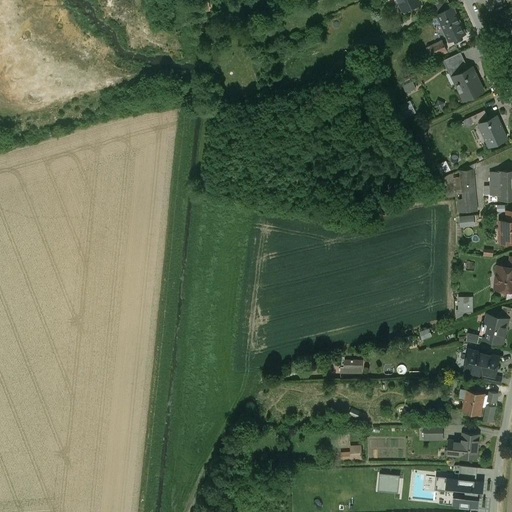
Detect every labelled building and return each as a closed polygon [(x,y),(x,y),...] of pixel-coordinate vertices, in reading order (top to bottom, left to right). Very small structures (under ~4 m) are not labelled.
[(398,0),(399,3),(401,3),(405,12),(415,7),(414,5),(420,3),(419,0),(398,0)] [(465,34),(452,7),(435,15),(439,23),(441,22),(450,41),(465,34)] [(368,35),(354,44),(361,55),(375,46),(368,35)] [(442,40),(427,47),(432,57),(447,50),(442,40)] [(460,52),(443,60),(448,72),(452,71),(455,75),(468,69),(460,52)] [(468,69),(455,75),(458,82),(455,83),(463,100),(483,90),(472,67),(468,69)] [(443,68),(430,74),(433,80),(446,74),(443,68)] [(412,83),(403,87),(406,93),(415,89),(412,83)] [(400,104),(406,117),(417,112),(412,99),(400,104)] [(484,110),(470,117),(472,123),(486,116),(484,110)] [(496,116),(479,124),(489,146),(506,138),(496,116)] [(439,163),(441,173),(451,170),(448,161),(439,163)] [(472,169),(460,170),(462,192),(474,191),(472,169)] [(511,170),(498,171),(498,172),(498,195),(498,199),(511,199),(511,170)] [(498,172),(490,172),(490,195),(498,195),(498,172)] [(474,191),(462,192),(463,199),(458,199),(459,212),(476,210),(474,191)] [(475,214),(461,215),(461,226),(476,225),(475,214)] [(511,220),(506,221),(500,221),(500,243),(511,242),(511,220)] [(511,268),(508,268),(498,266),(497,274),(498,274),(500,276),(498,289),(500,291),(503,292),(506,290),(511,290),(511,268)] [(459,295),(459,312),(474,312),(474,296),(459,295)] [(511,308),(503,306),(500,318),(507,320),(511,321),(511,308)] [(500,318),(488,315),(482,339),(501,342),(507,320),(500,318)] [(469,331),(467,340),(478,343),(480,334),(469,331)] [(499,357),(469,350),(464,369),(470,370),(470,372),(479,374),(481,373),(484,374),(494,376),(499,357)] [(342,358),(342,372),(364,373),(364,358),(342,358)] [(494,376),(484,374),(482,381),(499,385),(501,377),(494,376)] [(467,390),(460,388),(458,397),(465,398),(467,390)] [(484,393),(467,390),(465,398),(463,411),(479,414),(484,393)] [(494,421),(499,391),(488,390),(483,419),(494,421)] [(463,411),(448,408),(445,424),(461,424),(463,411)] [(442,425),(424,425),(424,439),(442,439),(442,425)] [(479,435),(462,433),(461,447),(453,446),(452,455),(476,457),(479,435)] [(342,450),(342,459),(363,458),(363,443),(351,444),(351,450),(342,450)] [(483,479),(444,475),(442,489),(454,491),(452,506),(476,508),(478,493),(481,493),(483,479)]
